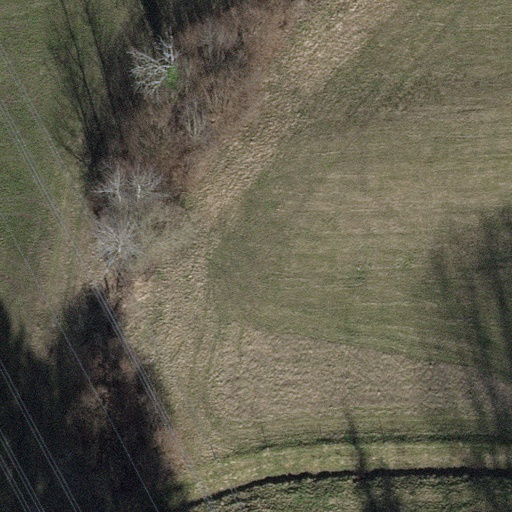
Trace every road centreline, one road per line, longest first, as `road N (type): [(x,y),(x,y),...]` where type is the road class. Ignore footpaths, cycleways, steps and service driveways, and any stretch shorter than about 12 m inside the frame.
road 1 (track): [(89,511),(54,498),(74,218),(130,75),(192,0)]
road 2 (track): [(511,468),(321,467),(237,483),(155,511)]
